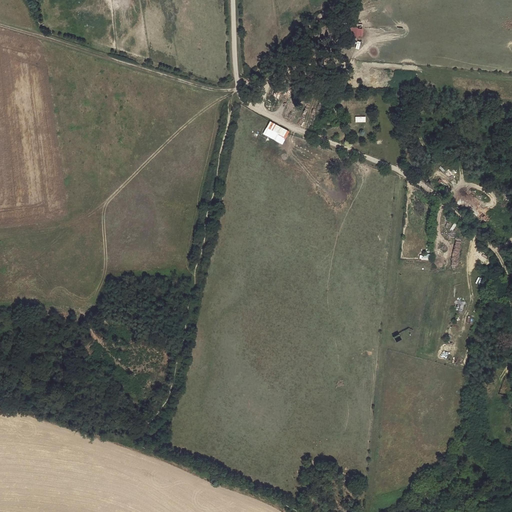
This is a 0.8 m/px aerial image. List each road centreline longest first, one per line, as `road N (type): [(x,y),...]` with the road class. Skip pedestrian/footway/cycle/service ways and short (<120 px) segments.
road 1 (track): [(236,88),(292,128),(407,174),(449,207),(491,246),(511,313)]
road 2 (track): [(236,88),(199,112),(0,292)]
road 3 (track): [(511,104),(314,65),(275,77),(256,107)]
road 4 (track): [(0,24),(214,90),(236,88)]
road 5 (track): [(345,0),(236,88),(230,106)]
